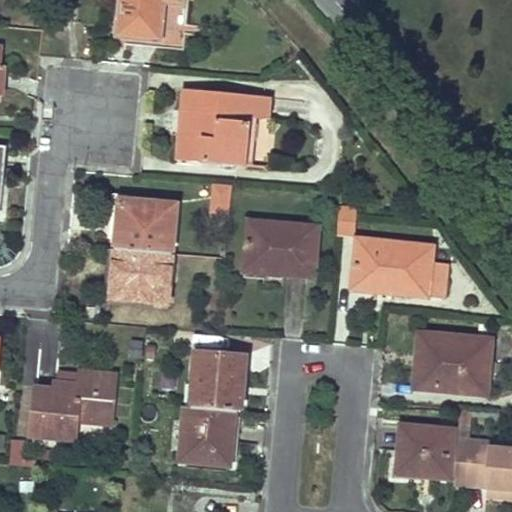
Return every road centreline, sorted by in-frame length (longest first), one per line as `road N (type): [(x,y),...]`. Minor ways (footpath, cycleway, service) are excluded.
road 1 (residential): [(347,511),(359,385),(344,364),(306,360),(288,379),(275,511)]
road 2 (tertiary): [(334,0),(511,214)]
road 3 (residential): [(0,288),(26,281),(41,254),(49,166),(89,113)]
